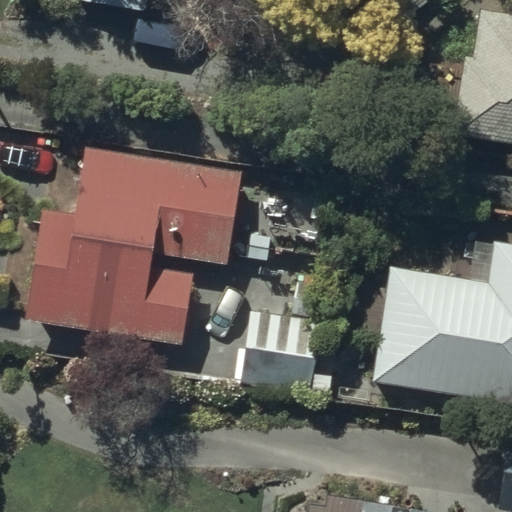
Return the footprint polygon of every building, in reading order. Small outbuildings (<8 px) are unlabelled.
[(146,0),(95,0),(145,9),(146,0)] [(511,16),(479,11),(458,135),(511,143),(511,16)] [(241,181),(90,155),(79,222),(76,239),(154,252),(226,265),(241,181)] [(150,275),(154,252),(76,239),(42,233),(27,324),(182,350),(194,283),(150,275)] [(511,251),(502,250),(495,295),(400,279),(383,379),(511,400),(511,251)] [(320,331),(252,318),(241,382),(309,394),(320,331)] [(424,511),(319,494),(317,503),(310,502),(308,511),(424,511)]
